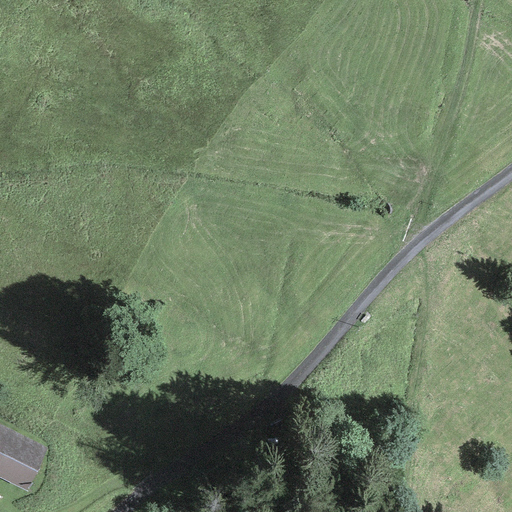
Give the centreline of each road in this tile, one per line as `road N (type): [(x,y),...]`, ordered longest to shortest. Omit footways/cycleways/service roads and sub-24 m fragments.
road 1 (unclassified): [(511,171),(412,248),(274,399),(124,511)]
road 2 (track): [(477,0),(412,248)]
